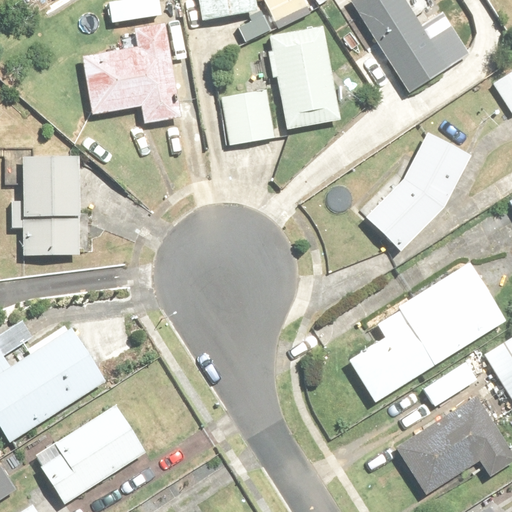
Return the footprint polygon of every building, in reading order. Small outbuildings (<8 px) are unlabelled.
[(197,0),(201,21),(255,13),(252,0),(197,0)] [(312,14),(305,0),(264,0),(280,31),(312,14)] [(404,0),(353,0),(350,2),(407,94),(447,68),(404,0)] [(179,117),(164,24),(134,28),(137,51),(83,60),(92,114),(138,106),(140,123),(179,117)] [(321,28),(268,37),(286,132),(338,122),(321,28)] [(511,72),(491,86),(511,117),(511,72)] [(269,95),(223,102),(230,148),(276,141),(269,95)] [(470,154),(426,132),(403,180),(363,218),(396,252),(444,206),(470,154)] [(10,199),(10,230),(21,230),(21,256),(76,257),(77,159),(22,159),(22,199),(10,199)] [(506,324),(469,263),(395,308),(397,312),(377,324),(384,337),(346,360),(373,404),(506,324)] [(0,433),(8,445),(105,381),(69,328),(38,348),(18,317),(0,329),(0,433)] [(511,338),(483,356),(511,404),(511,338)] [(511,450),(475,395),(394,448),(426,496),(479,462),(490,478),(511,463),(511,450)] [(115,406),(32,455),(62,504),(144,454),(115,406)] [(511,511),(511,491),(479,511),(511,511)]
